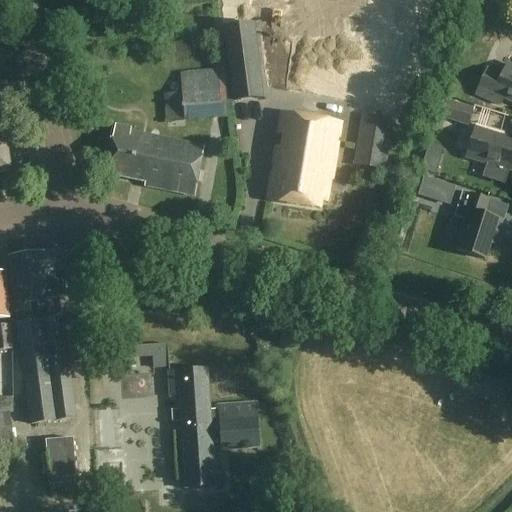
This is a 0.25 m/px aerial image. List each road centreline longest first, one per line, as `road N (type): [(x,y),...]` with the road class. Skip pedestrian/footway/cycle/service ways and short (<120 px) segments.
road 1 (tertiary): [(511,341),(67,210)]
road 2 (unclassified): [(67,210),(21,0)]
